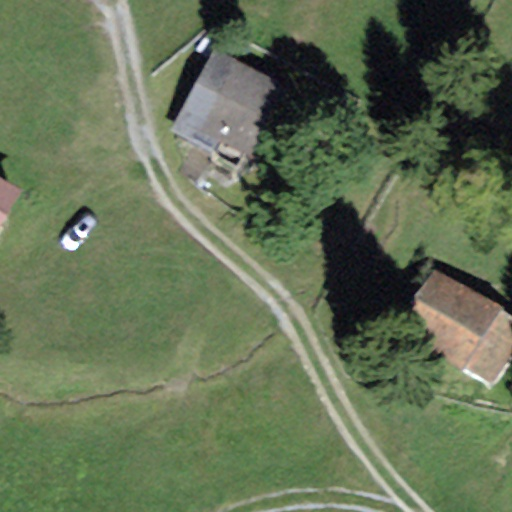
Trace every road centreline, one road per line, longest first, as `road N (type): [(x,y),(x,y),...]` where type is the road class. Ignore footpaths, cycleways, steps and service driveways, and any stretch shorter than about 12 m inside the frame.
road 1 (track): [(421,511),(283,305),(163,187),(113,0)]
road 2 (track): [(240,511),(325,501),(390,511)]
